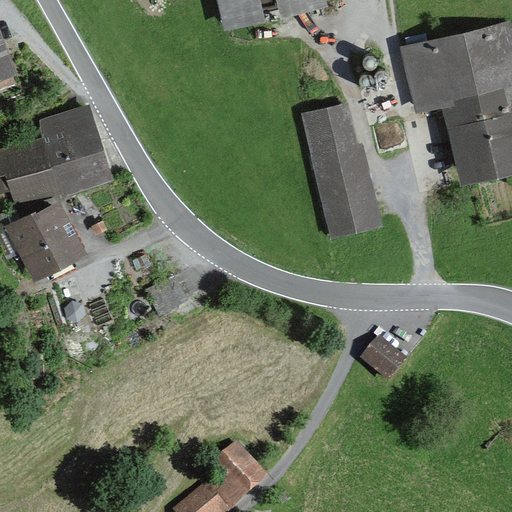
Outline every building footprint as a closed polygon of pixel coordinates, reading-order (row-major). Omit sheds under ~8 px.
[(331,4),(329,0),(219,0),(226,28),(266,19),(261,0),(277,0),(281,15),(331,4)] [(511,102),(511,43),(508,26),(406,50),(419,105),(453,97),(470,168),(511,158),(511,121),(508,103),(511,102)] [(0,76),(15,72),(0,27),(0,76)] [(365,65),(370,66),(374,64),(376,59),(375,55),(371,52),(366,52),(362,55),(362,61),(365,65)] [(377,81),(382,82),(387,80),(389,76),(388,71),(384,68),(379,68),(375,72),(374,77),(377,81)] [(361,85),(366,86),(371,84),(373,80),(372,75),(367,72),(362,72),(359,76),(358,81),(361,85)] [(300,111),(305,131),(351,121),(346,100),(300,111)] [(102,168),(82,111),(44,124),(51,144),(25,152),(22,142),(2,148),(4,153),(0,154),(0,173),(9,171),(20,206),(39,199),(36,190),(55,183),(57,190),(73,185),(71,179),(102,168)] [(329,236),(381,224),(362,140),(356,141),(351,121),(305,131),(329,236)] [(78,250),(54,206),(38,214),(35,209),(12,222),(38,271),(78,250)] [(192,296),(178,270),(150,285),(163,311),(192,296)] [(389,378),(404,361),(381,341),(366,359),(389,378)] [(45,388),(43,344),(29,345),(30,360),(28,360),(29,389),(45,388)] [(258,476),(232,446),(209,466),(221,479),(209,490),(221,503),(224,506),(258,476)] [(209,490),(206,487),(178,511),(177,511),(211,511),(221,503),(209,490)]
